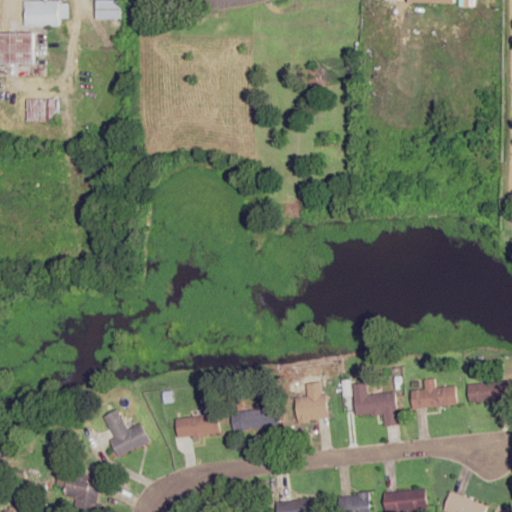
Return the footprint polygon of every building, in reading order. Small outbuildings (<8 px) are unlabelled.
[(97,0),(98,18),(123,18),(123,0),(97,0)] [(26,26),(62,26),(62,17),(70,17),(70,1),(26,1),(26,26)] [(0,63),(36,63),(36,32),(0,32),(0,63)] [(57,119),(57,98),(30,98),(30,119),(57,119)] [(414,407),(458,404),(457,384),(438,386),(438,378),(426,379),(426,389),(413,390),(414,407)] [(306,384),(308,396),(297,398),(301,422),(331,417),(325,381),(306,384)] [(510,400),(510,381),(470,383),(471,402),(510,400)] [(355,383),(358,415),(385,413),(386,425),(400,424),(397,392),(370,394),(369,382),(355,383)] [(122,455),(152,441),(145,425),(130,432),(120,409),(104,417),(122,455)] [(276,429),(274,410),(230,412),(231,431),(276,429)] [(179,437),(220,434),(219,415),(178,417),(179,437)] [(58,501),(95,511),(103,479),(67,470),(58,501)] [(280,511),(296,511),(294,485),(277,486),(280,511)] [(386,492),(387,511),(393,511),(429,509),(427,489),(386,492)] [(486,511),(489,505),(452,492),(446,510),(450,511),(486,511)] [(372,511),(371,493),(344,496),(345,511),(372,511)]
